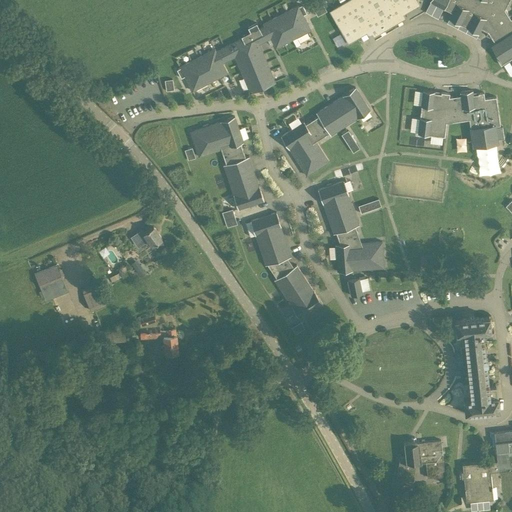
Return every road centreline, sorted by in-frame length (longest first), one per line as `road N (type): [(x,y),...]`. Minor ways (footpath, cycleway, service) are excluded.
road 1 (unclassified): [(369,511),(171,192),(94,107),(0,23)]
road 2 (track): [(0,411),(223,387)]
